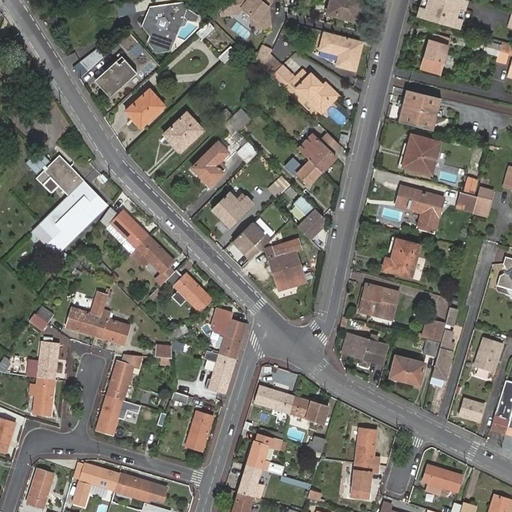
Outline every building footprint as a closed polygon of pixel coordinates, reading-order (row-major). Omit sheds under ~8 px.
[(275,5),(268,0),(229,0),(221,1),(223,18),(240,17),(245,11),(259,24),(260,32),(272,31),(271,24),(267,19),(267,16),(271,12),(275,5)] [(357,0),(330,0),(329,6),(337,9),(335,16),(356,22),(361,1),(357,0)] [(466,0),(422,0),(418,17),(459,28),(466,0)] [(176,16),(184,16),(187,10),(183,4),(157,7),(154,13),(147,15),(143,24),(151,35),(148,41),(152,47),(158,46),(161,51),(169,50),(172,43),(167,39),(170,33),(177,33),(180,26),(174,22),(176,16)] [(337,9),(329,6),(327,14),(335,16),(337,9)] [(180,26),(184,16),(176,16),(174,22),(180,26)] [(208,21),(196,33),(202,40),(214,28),(208,21)] [(167,39),(172,43),(177,33),(170,33),(167,39)] [(126,54),(137,44),(129,34),(118,44),(126,54)] [(442,61),(448,39),(446,38),(446,37),(434,34),(431,41),(428,41),(421,69),(438,74),(439,74),(442,61)] [(363,46),(324,35),(319,53),(338,58),(336,65),(338,70),(355,75),(363,46)] [(498,54),(499,53),(501,44),(487,41),(485,50),(498,54)] [(498,54),(496,62),(506,65),(511,44),(502,41),(499,53),(498,54)] [(219,57),(225,63),(236,53),(231,46),(219,57)] [(78,64),(84,74),(104,56),(97,49),(78,64)] [(254,52),(251,59),(263,71),(270,56),(271,53),(262,49),(259,55),(254,52)] [(270,56),(263,71),(270,78),(281,67),(270,56)] [(121,58),(100,77),(115,93),(135,74),(121,58)] [(281,67),(270,78),(276,84),(287,73),(281,67)] [(297,87),(295,89),(320,113),(337,96),(324,82),(320,86),(309,75),(307,77),(301,71),(291,81),(297,87)] [(287,73),(276,84),(281,88),(291,77),(287,73)] [(115,93),(100,77),(96,81),(110,98),(115,93)] [(265,86),(277,98),(281,94),(269,82),(265,86)] [(397,120),(434,129),(439,107),(442,97),(406,88),(397,120)] [(143,125),(164,106),(149,90),(125,111),(133,121),(136,118),(143,125)] [(239,110),(228,122),(238,132),(249,120),(239,110)] [(203,129),(186,113),(164,135),(171,141),(172,140),(182,150),(203,129)] [(136,118),(133,121),(140,128),(143,125),(136,118)] [(226,121),(221,126),(227,133),(237,143),(242,148),(236,153),(246,163),(257,152),(238,132),(228,122),(226,121)] [(227,133),(223,137),(233,147),(224,156),(229,161),(236,153),(242,148),(237,143),(227,133)] [(299,149),(308,159),(310,160),(322,172),(335,159),(331,154),(339,146),(327,134),(319,143),(312,136),(299,149)] [(413,135),(406,165),(434,171),(441,142),(413,135)] [(221,171),(225,167),(230,162),(229,161),(224,156),(233,147),(223,137),(214,146),(191,168),(209,186),(222,173),(221,171)] [(172,140),(171,141),(168,143),(179,154),(182,150),(172,140)] [(52,178),(69,195),(70,196),(84,181),(60,156),(37,178),(44,185),(52,178)] [(308,186),(322,172),(310,160),(303,167),(293,158),(285,166),(296,176),(297,175),(308,186)] [(466,176),(463,191),(475,193),(477,179),(466,176)] [(278,194),(280,196),(290,185),(284,178),(273,189),(278,194)] [(405,183),(400,198),(425,207),(423,213),(419,223),(436,229),(446,197),(405,183)] [(489,218),(496,191),(481,187),(478,197),(461,193),(457,209),(489,218)] [(229,194),(212,210),(229,227),(253,203),(247,197),(239,204),(229,194)] [(324,218),(301,196),(293,204),(308,218),(298,228),(310,240),(322,229),(324,218)] [(425,207),(400,198),(398,204),(423,213),(425,207)] [(55,208),(41,222),(59,241),(55,245),(61,252),(80,233),(55,208)] [(110,208),(101,221),(107,228),(111,224),(136,249),(149,236),(123,211),(119,215),(110,208)] [(268,241),(251,223),(231,242),(249,260),(268,241)] [(149,236),(136,249),(161,274),(155,279),(161,285),(165,281),(176,271),(170,266),(174,262),(149,236)] [(400,237),(392,259),(388,257),(385,266),(412,274),(421,244),(400,237)] [(297,241),(264,250),(274,283),(301,275),(294,251),(300,250),(297,241)] [(79,254),(71,266),(73,268),(77,262),(79,263),(83,257),(79,254)] [(504,272),(499,275),(497,285),(511,289),(511,257),(505,255),(503,263),(505,267),(511,268),(511,270),(511,274),(504,272)] [(103,263),(99,267),(109,276),(113,273),(103,263)] [(183,278),(176,271),(171,275),(165,281),(172,289),(174,286),(178,290),(171,297),(180,306),(187,300),(199,312),(212,300),(187,274),(183,278)] [(368,286),(365,296),(374,299),(377,289),(368,286)] [(160,291),(157,288),(149,296),(152,299),(160,291)] [(374,299),(365,296),(360,311),(386,319),(394,294),(377,289),(374,299)] [(66,327),(95,336),(101,317),(107,301),(109,295),(98,292),(94,304),(97,305),(94,315),(73,308),(66,327)] [(448,306),(445,322),(454,324),(458,308),(448,306)] [(42,307),(36,315),(47,323),(53,315),(42,307)] [(235,360),(246,325),(231,321),(233,314),(218,309),(215,319),(229,323),(219,355),(235,360)] [(42,331),(47,323),(36,315),(35,315),(30,322),(42,331)] [(101,317),(95,336),(124,345),(130,327),(101,317)] [(427,337),(432,338),(436,321),(432,320),(427,337)] [(442,340),(444,333),(446,324),(436,321),(432,338),(442,340)] [(446,379),(453,352),(449,351),(450,345),(447,344),(449,335),(444,333),(442,340),(437,358),(432,375),(438,377),(446,379)] [(360,359),(368,362),(369,363),(377,343),(350,334),(344,353),(360,359)] [(501,342),(482,336),(473,365),(492,371),(501,342)] [(427,337),(423,354),(437,358),(442,340),(432,338),(427,337)] [(172,348),(183,350),(184,343),(174,341),(172,348)] [(39,361),(37,377),(54,379),(58,344),(42,342),(39,361)] [(384,368),(390,348),(377,343),(369,363),(384,368)] [(172,359),(171,348),(156,347),(155,358),(172,359)] [(117,363),(107,396),(123,401),(133,367),(140,369),(143,356),(124,354),(122,364),(117,363)] [(225,394),(235,360),(219,355),(209,389),(225,394)] [(396,356),(390,377),(420,385),(425,364),(396,356)] [(0,371),(2,372),(9,361),(5,357),(0,363),(0,371)] [(366,368),(368,362),(360,359),(358,365),(366,368)] [(37,377),(39,361),(30,360),(28,375),(37,377)] [(54,379),(37,377),(37,384),(35,395),(33,413),(50,415),(54,379)] [(490,428),(506,433),(511,412),(511,381),(506,380),(490,428)] [(289,413),(294,397),(260,386),(254,402),(289,413)] [(186,404),(189,396),(174,392),(171,400),(186,404)] [(123,401),(107,396),(96,431),(113,436),(123,401)] [(328,407),(294,397),(289,413),(323,423),(328,407)] [(480,421),(485,405),(465,398),(459,414),(480,421)] [(196,411),(186,446),(202,451),(213,416),(196,411)] [(162,428),(166,414),(160,412),(155,425),(162,428)] [(0,419),(0,450),(6,452),(15,424),(0,419)] [(356,463),(379,466),(379,457),(372,456),(375,430),(360,428),(356,463)] [(249,451),(245,464),(260,469),(268,446),(280,450),(283,441),(256,433),(251,452),(249,451)] [(313,441),(310,450),(321,453),(325,440),(311,435),(309,439),(313,441)] [(266,470),(281,475),(284,466),(269,461),(266,470)] [(84,464),(77,462),(73,477),(80,479),(84,464)] [(378,474),(379,466),(356,463),(352,497),(368,499),(371,473),(378,474)] [(80,479),(73,501),(86,505),(93,484),(115,491),(120,474),(84,464),(80,479)] [(266,471),(260,469),(245,464),(244,465),(247,466),(239,492),(237,491),(236,492),(252,497),(256,482),(262,484),(266,471)] [(427,466),(423,481),(457,491),(462,476),(427,466)] [(37,469),(26,503),(43,508),(53,474),(37,469)] [(154,485),(120,474),(115,491),(149,500),(154,485)] [(252,497),(258,499),(262,484),(256,482),(252,497)] [(307,498),(317,501),(319,494),(309,491),(307,498)] [(246,511),(252,497),(236,492),(232,505),(235,506),(232,511),(246,511)] [(489,511),(507,511),(510,501),(494,496),(489,511)] [(384,502),(381,511),(392,511),(390,511),(392,505),(384,502)] [(154,511),(156,506),(147,504),(145,503),(143,511),(144,511),(154,511)] [(470,511),(473,507),(463,503),(462,507),(460,511),(470,511)]
